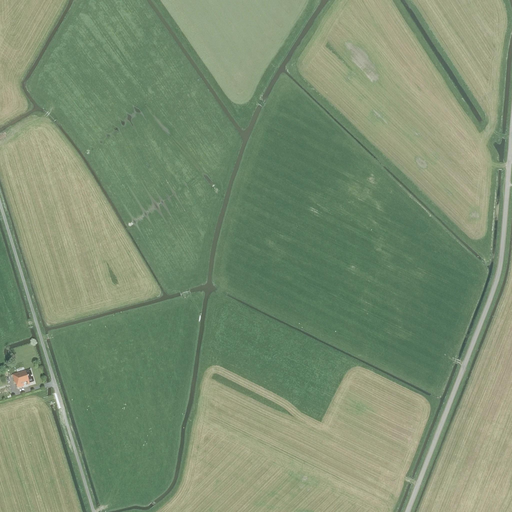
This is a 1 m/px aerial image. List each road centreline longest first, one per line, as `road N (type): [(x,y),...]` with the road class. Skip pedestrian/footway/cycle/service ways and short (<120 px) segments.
road 1 (tertiary): [(407,511),(497,278),(511,132)]
road 2 (unclassified): [(93,511),(0,200)]
